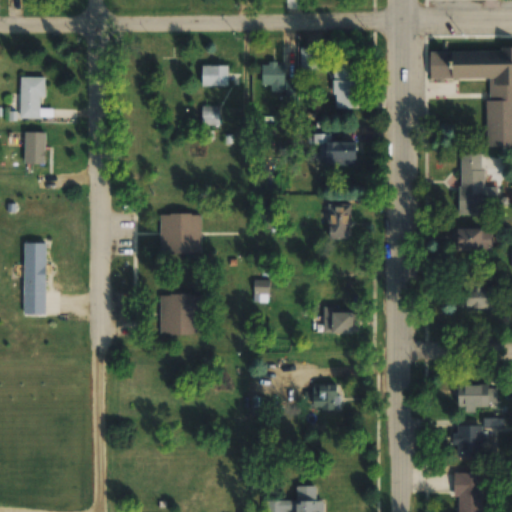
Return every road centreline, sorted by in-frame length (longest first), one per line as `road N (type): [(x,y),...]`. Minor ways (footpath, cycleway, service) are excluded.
road 1 (tertiary): [(397,511),(404,0)]
road 2 (residential): [(404,19),(0,23)]
road 3 (residential): [(107,333),(102,0)]
